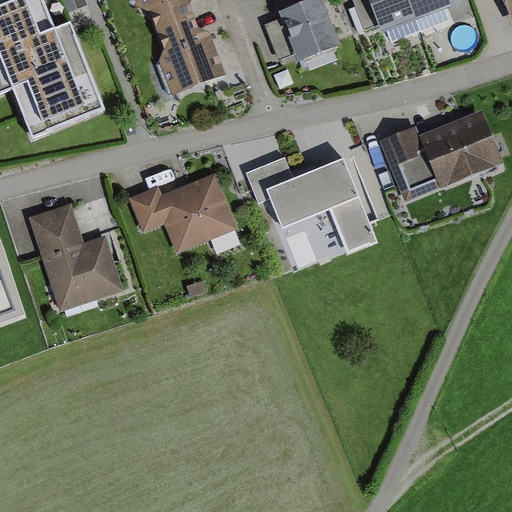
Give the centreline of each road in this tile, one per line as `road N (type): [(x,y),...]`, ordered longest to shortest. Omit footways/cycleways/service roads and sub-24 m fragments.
road 1 (unclassified): [(511,221),(373,511)]
road 2 (residential): [(0,190),(275,124)]
road 3 (residential): [(275,124),(511,63)]
road 4 (track): [(511,404),(389,484)]
road 5 (residential): [(275,124),(225,0)]
